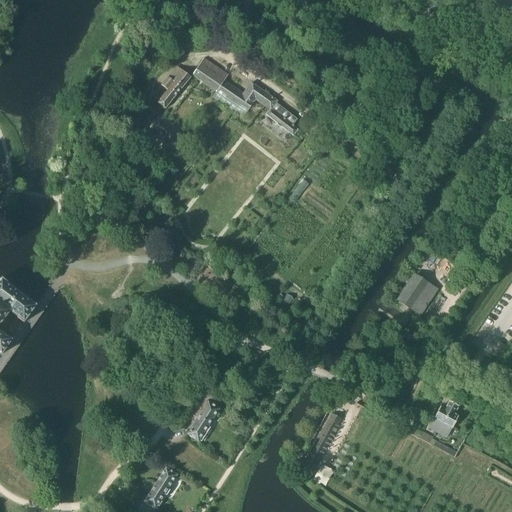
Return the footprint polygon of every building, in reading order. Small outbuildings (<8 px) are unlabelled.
[(235,17),(241,0),(227,0),(223,13),(235,17)] [(211,98),(232,111),(243,119),(255,100),(269,109),(265,115),(277,125),(280,127),(292,136),(297,130),(291,126),(296,120),(275,103),(276,102),(251,83),(245,92),(243,94),(226,83),(223,81),(228,75),(202,58),(192,77),(215,92),(211,98)] [(161,85),(167,91),(158,103),(165,109),(190,78),(176,66),(161,85)] [(183,132),(173,124),(160,114),(149,128),(172,146),(183,132)] [(290,196),(295,200),(307,185),(302,181),(290,196)] [(396,300),(410,309),(420,315),(436,290),(426,284),(413,275),(396,300)] [(0,353),(1,354),(11,340),(0,332),(0,324),(10,312),(23,322),(35,306),(1,280),(0,280),(0,353)] [(207,401),(186,435),(198,442),(219,409),(207,401)] [(450,428),(451,428),(457,417),(453,414),(458,407),(448,402),(444,409),(440,407),(433,418),(434,419),(429,428),(445,437),(450,428)] [(331,413),(302,466),(312,472),(341,419),(331,413)] [(453,457),(456,452),(420,433),(417,438),(453,457)] [(143,502),(155,509),(176,475),(165,468),(143,502)]
